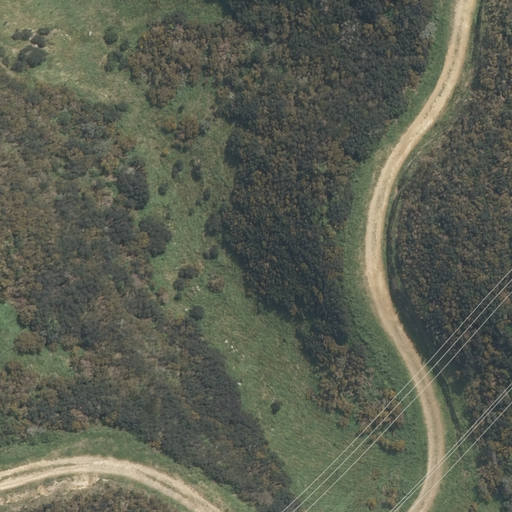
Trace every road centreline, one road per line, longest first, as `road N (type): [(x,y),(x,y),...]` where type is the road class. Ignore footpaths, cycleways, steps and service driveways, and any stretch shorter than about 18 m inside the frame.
road 1 (track): [(463,0),(440,94),(390,167),(374,210),(368,296),(423,436),(429,495),(421,511)]
road 2 (track): [(176,511),(139,491),(93,480),(55,480),(0,497)]
